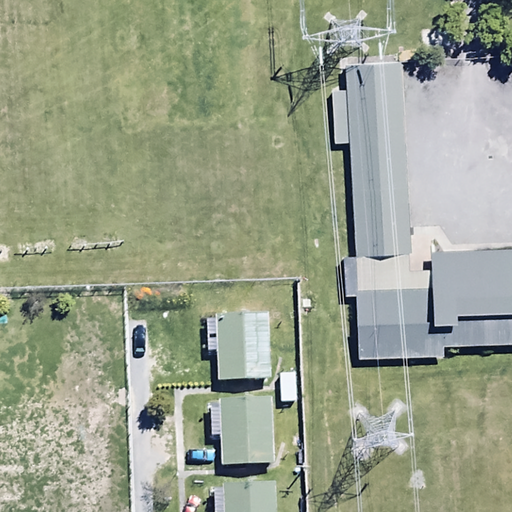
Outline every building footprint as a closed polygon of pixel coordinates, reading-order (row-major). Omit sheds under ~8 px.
[(243,0),(122,0),(128,124),(248,119),(243,0)] [(511,250),(430,252),(432,271),(409,271),(402,63),(347,64),(348,92),(331,93),(332,148),(351,148),(354,261),(342,261),(343,298),(357,298),(358,363),(443,361),(443,348),(511,346),(511,250)] [(266,317),(213,318),(213,326),(204,327),(205,356),(216,356),(217,385),(268,383),(266,317)] [(219,439),(220,469),(272,468),(271,402),(217,403),(217,408),(210,408),(211,439),(219,439)] [(272,511),(272,485),(222,487),(222,490),(213,490),(214,511),(272,511)]
